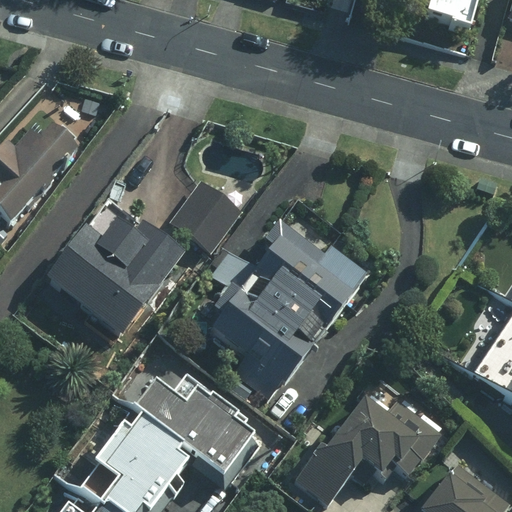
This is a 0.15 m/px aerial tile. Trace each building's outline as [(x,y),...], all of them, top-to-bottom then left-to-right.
[(428,0),(422,29),(441,34),(440,39),(461,44),(471,0),(428,0)] [(511,0),(510,0),(503,28),(511,30),(511,0)] [(0,232),(70,159),(23,126),(0,153),(0,232)] [(241,219),(199,189),(164,238),(206,268),(241,219)] [(120,246),(102,234),(89,252),(70,238),(33,289),(112,345),(173,262),(131,231),(120,246)] [(262,402),(270,391),(274,394),(356,286),(319,257),(312,267),(267,233),(254,249),(262,255),(201,336),(238,364),(228,377),(262,402)] [(511,423),(511,316),(511,318),(511,319),(511,398),(500,416),(511,423)] [(147,511),(153,505),(151,503),(180,464),(211,487),(242,447),(232,440),(240,429),(180,383),(162,406),(146,394),(124,422),(131,427),(93,478),(110,491),(94,511),(147,511)] [(375,424),(354,407),(290,490),(318,511),(351,470),(370,485),(383,468),(402,483),(435,441),(390,406),(375,424)] [(505,511),(451,471),(420,511),(505,511)]
